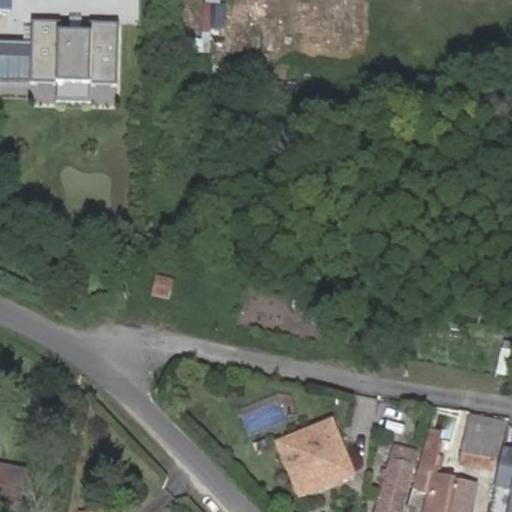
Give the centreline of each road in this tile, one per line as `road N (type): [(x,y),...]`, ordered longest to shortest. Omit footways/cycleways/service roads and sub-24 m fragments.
road 1 (residential): [(511,408),(170,342),(117,341),(86,353)]
road 2 (residential): [(86,353),(246,511)]
